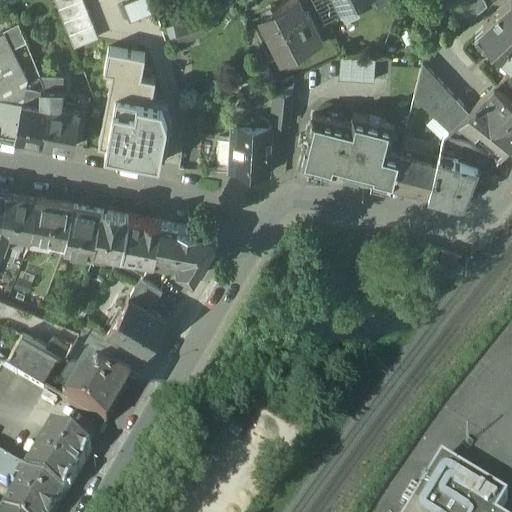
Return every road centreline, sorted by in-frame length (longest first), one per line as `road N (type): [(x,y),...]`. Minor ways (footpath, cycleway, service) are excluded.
road 1 (tertiary): [(276,244),(109,511)]
road 2 (residential): [(0,163),(209,203),(276,244)]
road 3 (tertiary): [(276,244),(301,219),(318,217),(458,227),(493,210),(511,186)]
